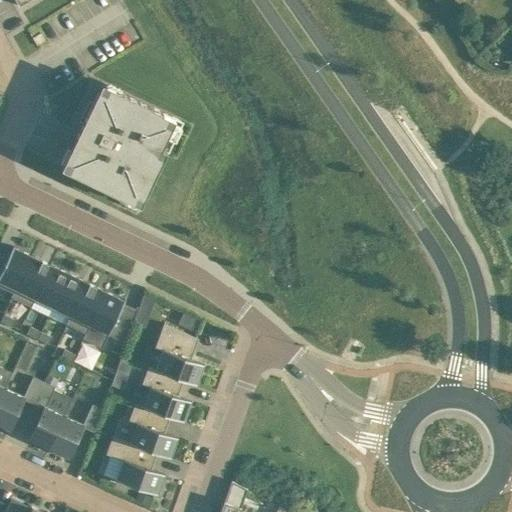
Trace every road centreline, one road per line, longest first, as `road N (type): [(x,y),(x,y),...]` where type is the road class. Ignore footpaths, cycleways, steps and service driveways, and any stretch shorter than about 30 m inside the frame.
road 1 (tertiary): [(476,405),(485,324),(473,273),(451,227),(292,0)]
road 2 (tertiary): [(260,0),(428,240),(448,281),(460,325),(448,398)]
road 3 (unclassified): [(264,331),(180,268),(0,182)]
road 4 (residential): [(264,331),(199,511)]
road 5 (unclassified): [(290,360),(326,412),(398,452)]
road 6 (unclassified): [(409,418),(363,408),(290,360)]
road 7 (residential): [(112,511),(0,458)]
